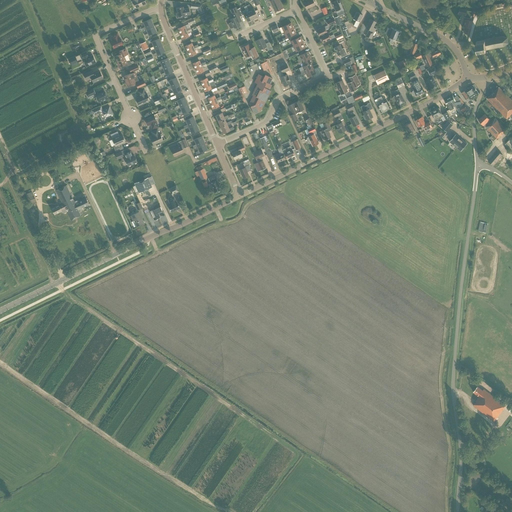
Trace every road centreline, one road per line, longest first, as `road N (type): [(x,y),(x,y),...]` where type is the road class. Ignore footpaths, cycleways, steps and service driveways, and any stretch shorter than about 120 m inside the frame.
road 1 (track): [(61,291),(294,452),(253,511)]
road 2 (unclassified): [(457,511),(462,457),(452,384),(477,163)]
road 3 (track): [(230,511),(0,364)]
road 4 (tertiary): [(0,313),(239,196)]
road 5 (tertiary): [(239,196),(467,79)]
road 6 (residential): [(217,145),(264,124),(282,97),(324,77),(297,9)]
road 7 (residential): [(130,117),(96,34),(160,6)]
road 8 (residential): [(217,145),(160,6)]
road 9 (tertiary): [(467,79),(448,43),(365,0)]
